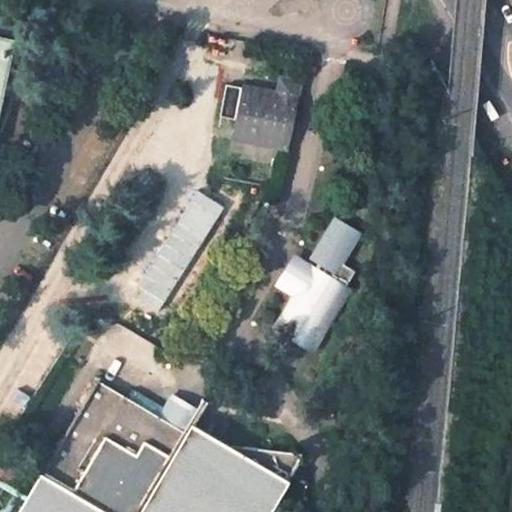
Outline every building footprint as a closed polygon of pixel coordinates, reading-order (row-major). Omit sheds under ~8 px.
[(0,37),(0,79),(1,73),(3,66),(8,42),(8,39),(0,37)] [(9,68),(15,43),(8,42),(3,66),(9,68)] [(0,92),(4,93),(8,74),(1,73),(0,79),(0,92)] [(386,84),(371,81),(366,106),(381,109),(386,84)] [(27,457),(16,450),(9,462),(21,469),(27,457)]
